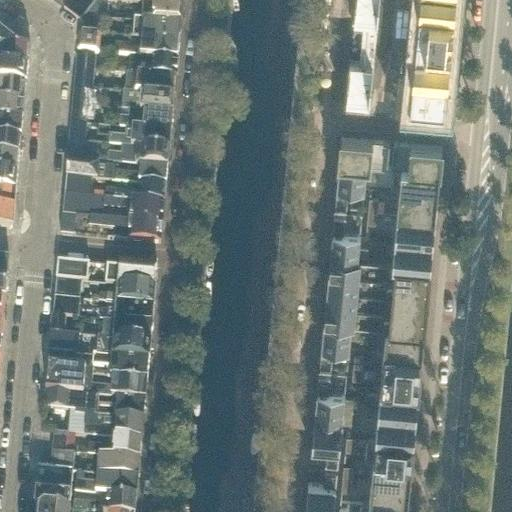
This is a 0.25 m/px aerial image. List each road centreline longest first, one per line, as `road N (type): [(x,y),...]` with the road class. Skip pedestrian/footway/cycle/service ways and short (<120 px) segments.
road 1 (residential): [(292,511),(330,116)]
road 2 (primary): [(449,511),(487,132)]
road 3 (residential): [(10,511),(36,244)]
road 4 (residential): [(205,0),(180,259)]
road 5 (residential): [(36,244),(55,44),(16,0)]
road 6 (residential): [(180,259),(154,511)]
road 7 (residential): [(330,116),(487,132)]
road 8 (residential): [(180,259),(36,244)]
road 9 (primary): [(499,0),(487,132)]
